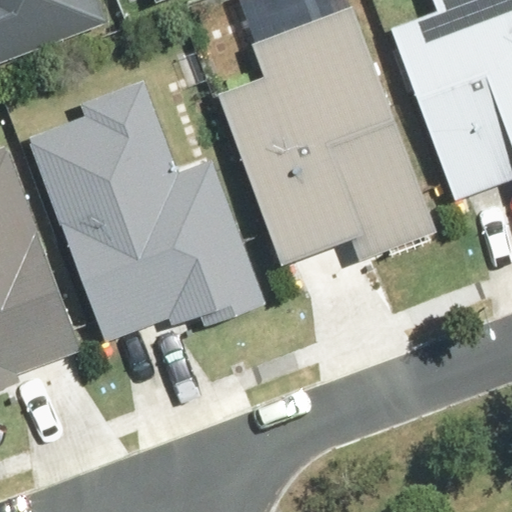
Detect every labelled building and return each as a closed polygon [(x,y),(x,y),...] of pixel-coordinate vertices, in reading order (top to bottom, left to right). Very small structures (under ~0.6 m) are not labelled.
[(0,0),(0,50),(108,10),(104,0),(0,0)] [(511,0),(445,0),(450,12),(401,31),(467,202),(508,186),(511,195),(511,0)] [(368,4),(265,43),(277,77),(232,94),(296,265),(333,251),(340,271),(452,229),(368,4)] [(190,340),(277,307),(223,163),(193,175),(156,78),(95,101),(100,115),(40,138),(119,345),(182,321),(190,340)] [(25,372),(91,348),(16,143),(0,149),(0,406),(5,405),(0,391),(29,381),(25,372)]
